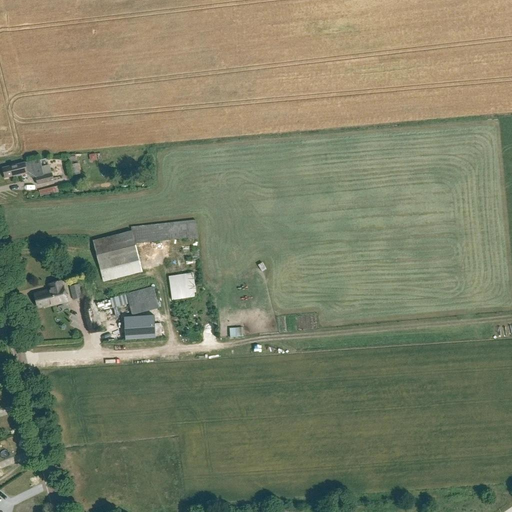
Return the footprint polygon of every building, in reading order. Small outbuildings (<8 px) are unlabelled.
[(43,176),(40,160),(25,163),(3,168),(5,179),(15,176),(15,178),(22,176),(21,174),(27,173),(27,175),(33,178),(36,178),(37,185),(53,181),(52,174),(43,176)] [(198,239),(196,220),(131,227),(131,231),(93,240),(101,270),(139,260),(135,244),(188,238),(188,240),(198,239)] [(172,300),(197,296),(193,274),(169,278),(172,300)] [(62,288),(61,282),(49,285),(50,291),(34,295),(38,308),(45,306),(45,307),(67,302),(63,287),(62,288)] [(73,300),(88,297),(84,283),(70,287),(73,300)] [(130,307),(157,300),(154,288),(127,295),(130,307)] [(124,318),(125,340),(156,338),(154,316),(124,318)]
